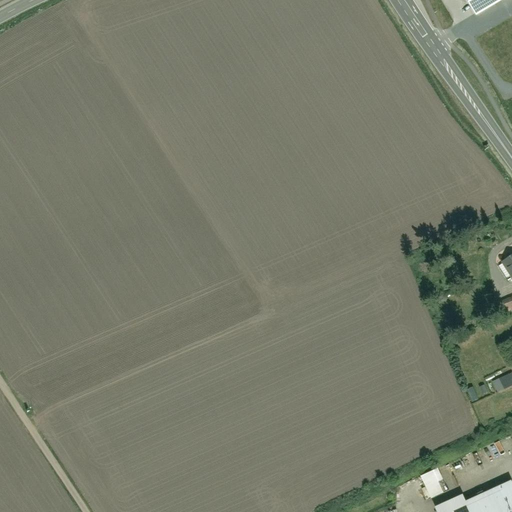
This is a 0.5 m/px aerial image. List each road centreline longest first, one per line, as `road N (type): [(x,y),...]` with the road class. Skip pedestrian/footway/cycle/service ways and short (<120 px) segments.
road 1 (primary): [(511,159),(402,0)]
road 2 (track): [(0,379),(87,511)]
